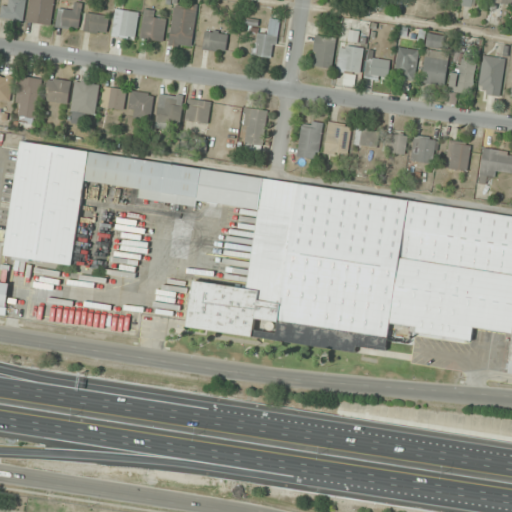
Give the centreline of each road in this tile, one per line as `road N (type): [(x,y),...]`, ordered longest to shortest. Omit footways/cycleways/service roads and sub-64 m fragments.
road 1 (motorway): [(511,465),(0,384)]
road 2 (residential): [(511,126),(0,45)]
road 3 (secondary): [(511,400),(294,380),(0,334)]
road 4 (motorway): [(0,418),(501,498)]
road 5 (motorway): [(0,448),(474,494)]
road 6 (motorway): [(285,428),(0,368)]
road 7 (secondary): [(0,472),(242,511)]
road 8 (residential): [(305,0),(275,179)]
